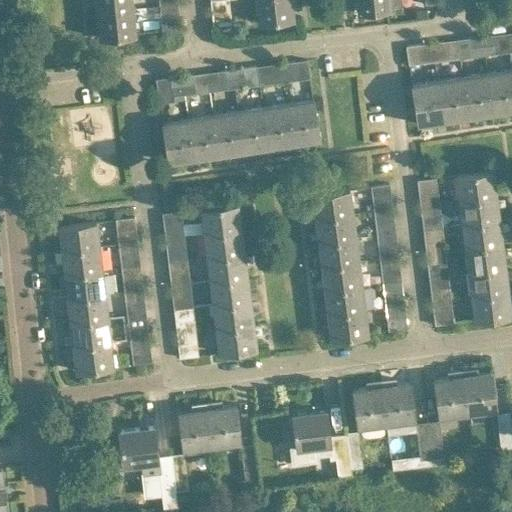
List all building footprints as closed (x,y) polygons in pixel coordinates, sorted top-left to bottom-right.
[(130,0),(96,0),(97,11),(131,8),(130,0)] [(228,0),(210,0),(211,12),(229,10),(228,0)] [(292,17),(290,0),(256,0),(258,21),(292,17)] [(356,0),(358,11),(401,6),(400,0),(356,0)] [(180,29),(177,3),(159,5),(162,31),(180,29)] [(131,8),(97,11),(100,37),(134,33),(131,8)] [(471,47),(494,44),(493,34),(470,37),(471,47)] [(470,37),(457,39),(460,58),(495,53),(494,44),(471,47),(470,37)] [(444,51),(443,41),(420,43),(421,53),(444,51)] [(421,53),(420,43),(406,45),(408,64),(445,59),(444,51),(421,53)] [(295,80),(310,78),(307,59),(270,64),(271,73),(294,70),(295,80)] [(220,70),(221,80),(244,77),(242,67),(220,70)] [(493,112),(511,108),(511,67),(487,72),(493,112)] [(271,73),(272,82),(295,80),(294,70),(271,73)] [(468,115),(493,112),(487,72),(462,75),(468,115)] [(193,73),(170,76),(172,86),(194,83),(193,73)] [(468,115),(462,75),(438,79),(444,119),(468,115)] [(170,76),(156,78),(160,102),(174,100),(173,94),(195,92),(194,83),(172,86),(170,76)] [(245,86),(244,77),(221,80),(222,89),(245,86)] [(438,79),(412,83),(411,83),(418,123),(444,119),(438,79)] [(288,102),(294,142),(319,138),(313,98),(288,102)] [(269,146),(294,142),(288,102),(263,106),(269,146)] [(239,110),(244,149),(269,146),(263,106),(239,110)] [(213,114),(219,153),(244,149),(239,110),(213,114)] [(194,157),(219,153),(213,114),(188,117),(194,157)] [(168,161),(194,157),(188,117),(162,121),(168,161)] [(28,132),(40,131),(38,119),(27,121),(28,132)] [(458,199),(496,195),(494,182),(502,181),(501,174),(493,175),(493,170),(455,175),(458,199)] [(314,214),(315,217),(352,213),(349,189),(312,193),(313,206),(306,208),(307,215),(314,214)] [(429,191),(431,214),(441,213),(438,190),(429,191)] [(421,216),(431,214),(429,191),(418,193),(421,216)] [(461,223),(499,218),(497,206),(505,205),(504,197),(496,198),(496,195),(458,199),(461,223)] [(391,196),(381,197),(384,220),(394,219),(391,196)] [(375,222),(384,220),(381,197),(372,199),(375,222)] [(203,232),(240,227),(239,215),(246,214),(245,206),(238,207),(237,203),(200,208),(203,232)] [(355,236),(352,213),(315,217),(317,230),(309,231),(310,239),(317,238),(318,241),(355,236)] [(464,246),(502,242),(500,230),(508,229),(507,221),(499,222),(499,218),(461,223),(464,246)] [(61,246),(61,250),(99,246),(96,221),(58,225),(60,239),(52,240),(53,247),(61,246)] [(173,224),(176,247),(185,246),(183,223),(173,224)] [(166,249),(176,247),(173,224),(163,226),(166,249)] [(206,256),(243,251),(242,239),(250,238),(249,230),(241,231),(240,227),(203,232),(206,256)] [(129,253),(138,252),(136,229),(126,230),(129,253)] [(119,255),(129,253),(126,230),(116,232),(119,255)] [(358,260),(355,236),(318,241),(320,254),(312,255),(313,263),(321,262),(321,265),(358,260)] [(434,239),(437,262),(446,261),(443,238),(434,239)] [(427,264),(437,262),(434,239),(424,241),(427,264)] [(502,246),(502,242),(464,246),(467,270),(505,265),(503,253),(511,252),(510,245),(502,246)] [(390,268),(399,267),(397,244),(387,245),(390,268)] [(380,269),(390,268),(387,245),(378,246),(380,269)] [(64,273),(101,269),(99,246),(61,250),(63,262),(55,263),(56,271),(64,270),(64,273)] [(206,256),(209,280),(247,275),(245,262),(253,261),(252,254),(244,255),(243,251),(206,256)] [(169,273),(172,296),(181,295),(179,272),(188,271),(187,258),(168,261),(169,273)] [(361,283),(358,260),(321,265),(323,278),(315,279),(316,286),(324,285),(324,287),(361,283)] [(467,270),(470,292),(508,288),(506,277),(511,276),(511,268),(505,270),(505,265),(467,270)] [(67,294),(67,298),(104,293),(101,269),(64,273),(66,286),(58,287),(59,295),(67,294)] [(179,272),(181,295),(191,294),(188,271),(179,272)] [(212,304),(250,299),(248,286),(256,285),(255,278),(247,279),(247,275),(209,280),(212,304)] [(134,301),(144,300),(141,277),(132,278),(134,301)] [(134,301),(132,278),(122,279),(125,302),(134,301)] [(365,308),(361,283),(324,287),(326,302),(318,303),(319,310),(327,309),(327,313),(365,308)] [(448,286),(439,287),(442,310),(452,309),(448,286)] [(442,310),(439,287),(429,288),(432,311),(442,310)] [(470,292),(473,319),(511,314),(509,301),(511,301),(511,293),(508,294),(508,288),(470,292)] [(396,316),(405,315),(402,292),(393,293),(396,316)] [(70,322),(107,317),(104,293),(67,298),(69,310),(61,311),(62,319),(69,318),(70,322)] [(386,317),(396,316),(393,293),(383,294),(386,317)] [(215,328),(253,323),(251,310),(259,309),(258,302),(250,303),(250,299),(212,304),(215,328)] [(368,333),(365,308),(327,313),(329,325),(321,326),(322,334),(330,333),(330,337),(368,333)] [(72,341),(73,346),(110,341),(107,317),(70,322),(71,334),(64,335),(65,342),(72,341)] [(185,320),(187,343),(197,342),(194,319),(185,320)] [(178,344),(187,343),(185,320),(175,321),(178,344)] [(253,323),(215,328),(218,352),(256,347),(254,334),(262,333),(261,326),(253,327),(253,323)] [(140,349),(131,350),(126,350),(128,364),(151,361),(147,325),(137,326),(140,349)] [(140,349),(137,326),(128,327),(131,350),(140,349)] [(76,370),(113,365),(117,365),(115,351),(111,351),(110,341),(73,346),(74,358),(67,359),(68,366),(75,365),(76,370)] [(462,374),(467,412),(496,409),(491,370),(462,374)] [(467,412),(462,374),(434,378),(438,416),(467,412)] [(381,384),(386,423),(414,419),(410,381),(381,384)] [(357,426),(386,423),(381,384),(352,388),(357,426)] [(211,445),(240,441),(235,403),(206,407),(211,445)] [(178,410),(183,448),(211,445),(206,407),(178,410)] [(350,473),(350,468),(345,432),(328,434),(325,410),(287,415),(288,429),(293,429),(293,431),(295,430),(297,444),(290,445),(292,463),(317,460),(316,456),(331,454),(330,444),(334,443),(338,474),(350,473)] [(511,447),(511,440),(508,411),(496,413),(500,449),(511,447)] [(427,422),(432,458),(432,463),(444,462),(439,420),(427,422)] [(415,423),(420,460),(432,458),(427,422),(415,423)] [(175,491),(171,454),(157,456),(153,425),(118,430),(123,464),(146,461),(147,471),(158,470),(159,474),(163,505),(177,504),(175,491)] [(358,431),(345,432),(350,468),(362,467),(358,431)] [(258,480),(257,475),(253,444),(241,445),(245,481),(258,480)] [(183,452),(171,454),(175,491),(188,489),(183,452)]
